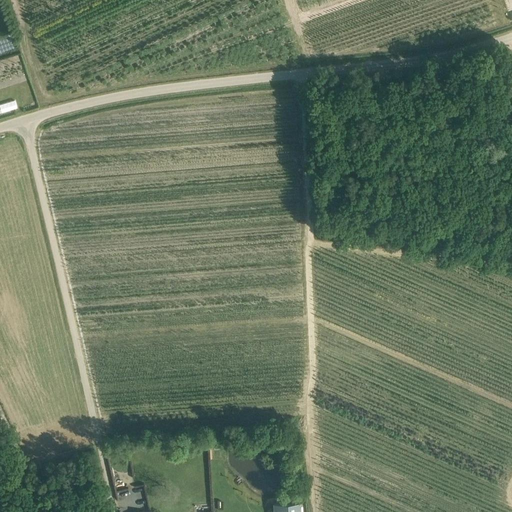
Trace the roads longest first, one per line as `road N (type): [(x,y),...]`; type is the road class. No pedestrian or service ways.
road 1 (unclassified): [(27,120),(114,97),(511,40)]
road 2 (unclassified): [(110,511),(27,120)]
